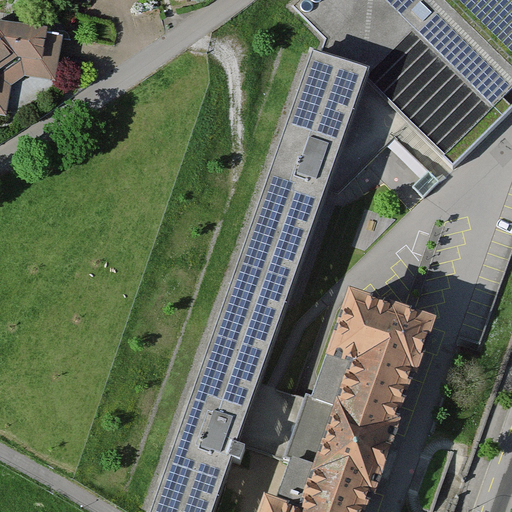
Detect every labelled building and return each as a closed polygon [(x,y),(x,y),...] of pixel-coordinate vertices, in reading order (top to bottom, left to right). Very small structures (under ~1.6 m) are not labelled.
[(511,0),(314,0),(298,16),(454,175),(511,118),(511,0)] [(0,17),(0,106),(10,107),(13,76),(57,80),(63,24),(0,17)] [(221,511),(241,458),(292,476),(313,415),(257,396),(365,85),(309,66),(152,511),(221,511)] [(429,189),(449,171),(440,162),(421,179),(429,189)] [(371,511),(435,325),(352,297),(343,294),(323,354),(333,357),(313,415),(292,476),(282,505),(265,499),(260,511),(371,511)]
